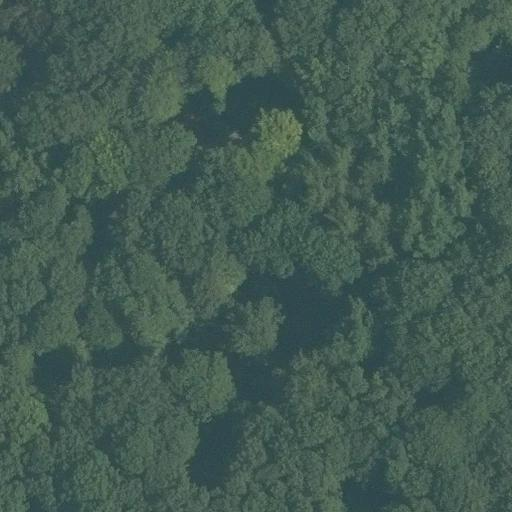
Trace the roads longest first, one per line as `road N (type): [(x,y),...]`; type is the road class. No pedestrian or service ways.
road 1 (track): [(0,195),(301,122),(511,35)]
road 2 (track): [(0,370),(148,359),(255,366),(379,405)]
road 3 (track): [(288,0),(153,140),(143,161)]
road 4 (track): [(379,405),(477,391),(511,376)]
